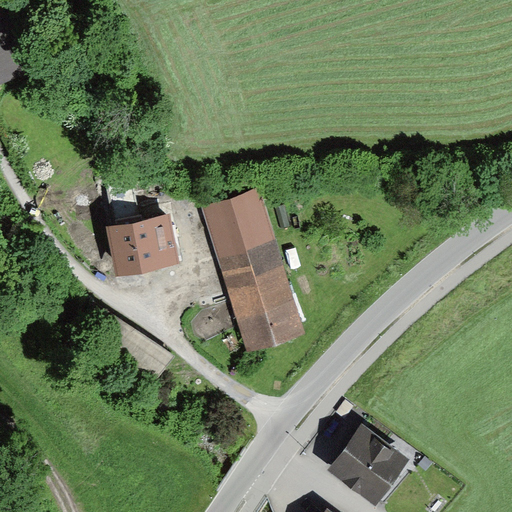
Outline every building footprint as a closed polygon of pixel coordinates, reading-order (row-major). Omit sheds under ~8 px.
[(7,14),(0,16),(0,91),(33,77),(7,14)] [(263,190),(206,207),(251,359),(308,342),(263,190)] [(173,219),(114,230),(123,279),(182,268),(173,219)] [(176,362),(94,306),(77,330),(159,386),(176,362)] [(360,419),(326,465),(376,502),(410,456),(360,419)]
